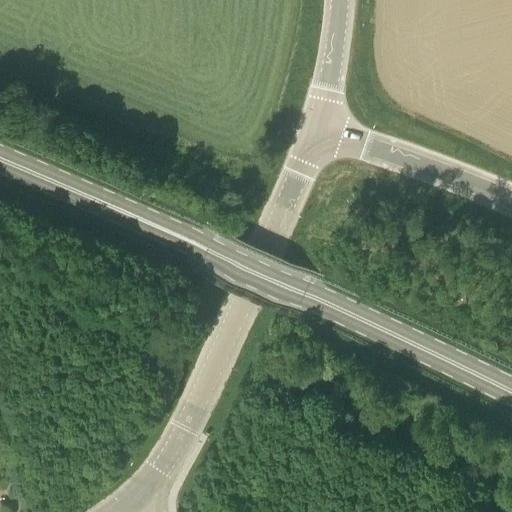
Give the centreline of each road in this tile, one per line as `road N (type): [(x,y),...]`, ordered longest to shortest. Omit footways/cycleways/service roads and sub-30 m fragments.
road 1 (tertiary): [(124,511),(153,485),(184,428),(317,130)]
road 2 (primary): [(511,391),(198,243)]
road 3 (primary): [(0,154),(198,243)]
road 4 (tertiary): [(511,202),(317,130)]
road 5 (tertiary): [(317,130),(339,0)]
